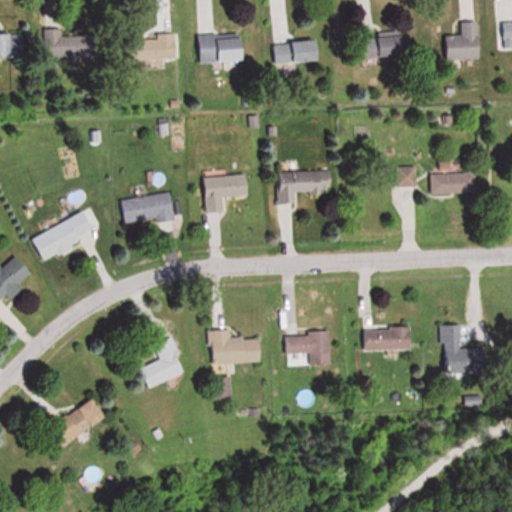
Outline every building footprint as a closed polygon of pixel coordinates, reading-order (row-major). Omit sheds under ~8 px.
[(511,18),(511,19),(511,1),(494,2),(496,42),(511,41),(511,18)] [(472,60),(472,23),(453,23),(453,36),(435,36),(436,60),(472,60)] [(0,33),(0,64),(18,65),(18,34),(0,33)] [(394,33),(350,36),(352,59),(395,57),(394,33)] [(167,34),(149,35),(149,38),(119,39),(119,62),(167,61),(167,34)] [(189,36),(189,61),(229,61),(229,36),(189,36)] [(264,44),(266,64),(309,61),(307,41),(264,44)] [(390,168),(390,187),(411,187),(411,168),(390,168)] [(269,173),(270,205),(289,205),(289,194),(327,193),(326,171),(269,173)] [(470,174),(424,174),(424,195),(470,195),(470,174)] [(215,198),(241,197),(240,175),(196,178),(199,217),(216,216),(215,198)] [(114,200),(117,226),(166,219),(162,194),(114,200)] [(35,260),(89,236),(79,214),(25,238),(35,260)] [(0,298),(25,276),(9,257),(0,264),(0,298)] [(433,326),(434,374),(471,373),(470,348),(454,348),(453,325),(433,326)] [(355,329),(356,351),(403,350),(402,328),(355,329)] [(280,358),(301,355),(302,364),(324,362),(321,332),(278,337),(280,358)] [(252,364),(253,338),(208,338),(208,364),(252,364)] [(160,356),(132,372),(142,391),(170,374),(160,356)] [(225,378),(206,378),(206,402),(225,402),(225,378)] [(97,419),(83,400),(41,431),(56,450),(97,419)]
